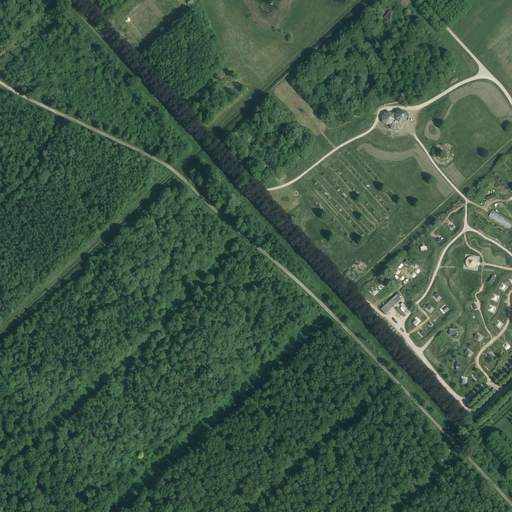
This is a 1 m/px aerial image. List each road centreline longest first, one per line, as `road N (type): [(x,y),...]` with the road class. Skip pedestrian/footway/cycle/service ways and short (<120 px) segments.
road 1 (track): [(511,505),(321,305),(171,168),(56,112)]
road 2 (track): [(250,511),(395,380)]
road 3 (track): [(342,143),(372,128),(377,110),(429,102),(490,74)]
